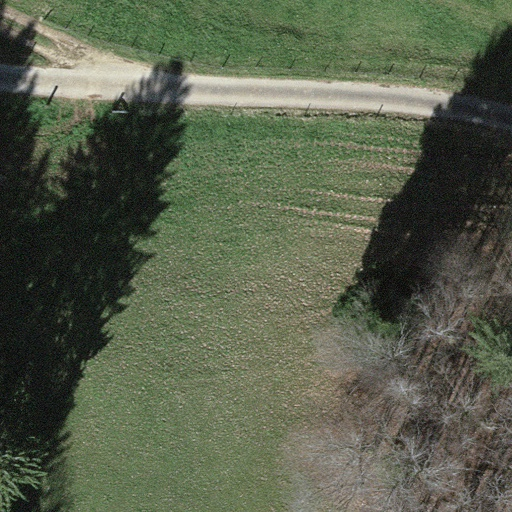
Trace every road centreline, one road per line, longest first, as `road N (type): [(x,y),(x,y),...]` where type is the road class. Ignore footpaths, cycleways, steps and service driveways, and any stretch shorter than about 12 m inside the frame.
road 1 (track): [(0,86),(108,86),(511,127)]
road 2 (track): [(108,86),(0,18)]
